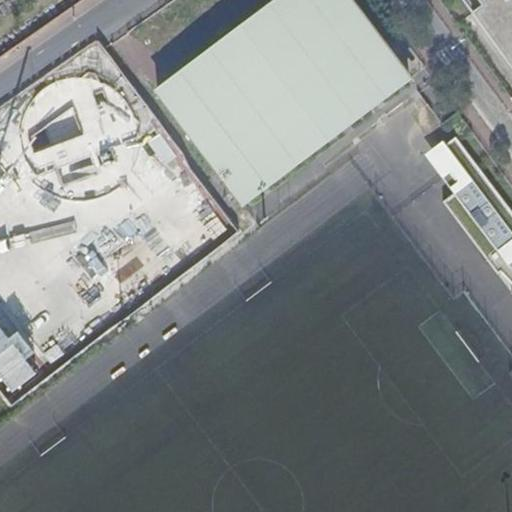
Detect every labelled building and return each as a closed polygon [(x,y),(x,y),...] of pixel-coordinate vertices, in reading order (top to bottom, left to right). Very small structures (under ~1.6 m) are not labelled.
[(412,84),(349,0),(286,0),(160,95),(245,210),(412,84)] [(511,0),(462,0),(511,68),(511,0)] [(21,138),(24,154),(31,171),(42,184),(58,194),(75,198),(93,197),(110,191),(124,181),(135,166),(140,151),(141,134),(138,117),(130,103),(118,91),(103,83),(87,79),(70,80),(55,85),(41,94),(31,107),(24,122),(21,138)] [(511,215),(457,143),(436,159),(463,194),(445,208),(500,280),(503,278),(511,288),(511,215)] [(0,388),(4,394),(46,364),(0,300),(0,388)]
